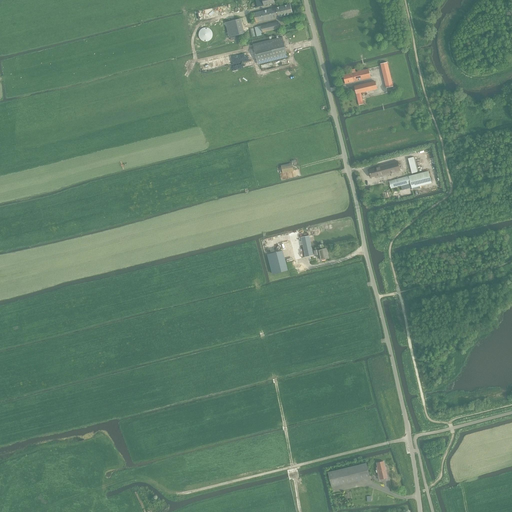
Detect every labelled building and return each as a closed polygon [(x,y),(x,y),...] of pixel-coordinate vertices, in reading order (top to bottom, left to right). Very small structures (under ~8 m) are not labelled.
[(254,13),(254,14),(256,23),(293,14),(290,4),(254,13)] [(229,37),(244,33),(241,19),(225,22),(229,37)] [(263,33),(264,32),(264,34),(268,34),(267,32),(280,28),(279,22),(261,26),(263,33)] [(202,36),(204,42),(212,39),(211,35),(213,34),(210,26),(199,30),(201,34),(202,34),(203,36),(202,36)] [(282,37),(269,40),(253,44),(258,64),(287,57),(282,37)] [(387,62),(380,64),(386,88),(393,86),(387,62)] [(343,75),(345,84),(351,83),(353,83),(353,82),(371,78),(369,69),(355,72),(354,69),(350,70),(351,73),(343,75)] [(377,89),(375,81),(354,87),(359,105),(364,104),(361,93),(377,89)] [(412,173),(417,172),(413,157),(408,158),(412,173)] [(376,168),(369,170),(371,178),(378,176),(379,177),(400,171),(398,161),(376,167),(376,168)] [(288,164),(282,165),(284,172),(294,170),(292,163),(288,164)] [(411,183),(411,186),(412,188),(431,183),(428,171),(409,176),(389,181),(391,188),(407,184),(411,183)] [(301,237),(305,257),(313,256),(312,249),(309,236),(301,237)] [(315,250),(315,255),(320,254),(321,260),(329,259),(326,248),(319,250),(319,249),(315,250)] [(282,251),(268,254),(273,274),(287,270),(282,251)] [(376,467),(379,480),(387,478),(384,462),(377,463),(378,467),(376,467)] [(332,487),(370,478),(367,463),(328,472),(332,487)]
